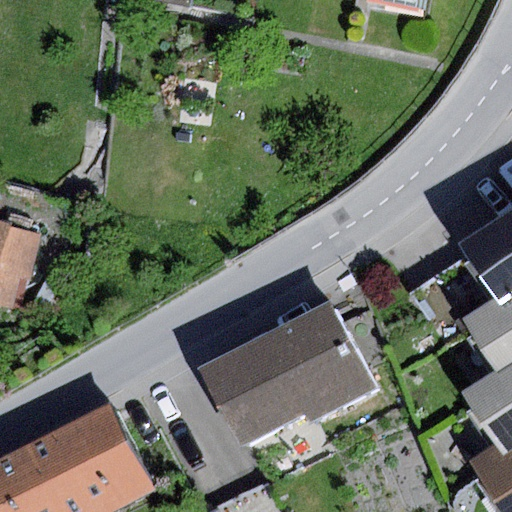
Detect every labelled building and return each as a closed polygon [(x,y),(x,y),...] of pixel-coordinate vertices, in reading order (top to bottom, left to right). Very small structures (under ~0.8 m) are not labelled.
[(511,218),(464,250),(467,255),(498,303),(511,294),(511,218)] [(0,306),(14,310),(21,279),(31,281),(41,235),(0,225),(0,306)] [(498,303),(467,255),(435,276),(466,323),(498,303)] [(466,323),(435,276),(404,295),(434,343),(466,323)] [(511,294),(498,303),(466,323),(505,383),(511,378),(511,294)] [(332,305),(202,370),(241,447),(304,415),(308,424),(375,391),(332,305)] [(505,383),(466,323),(434,343),(472,404),(505,383)] [(511,378),(505,383),(472,404),(508,458),(511,455),(511,378)] [(112,406),(32,444),(66,511),(110,511),(153,489),(154,489),(112,406)] [(66,511),(32,444),(0,459),(0,511),(66,511)] [(511,511),(511,455),(508,458),(479,480),(501,511),(511,511)] [(278,511),(267,488),(216,511),(278,511)]
